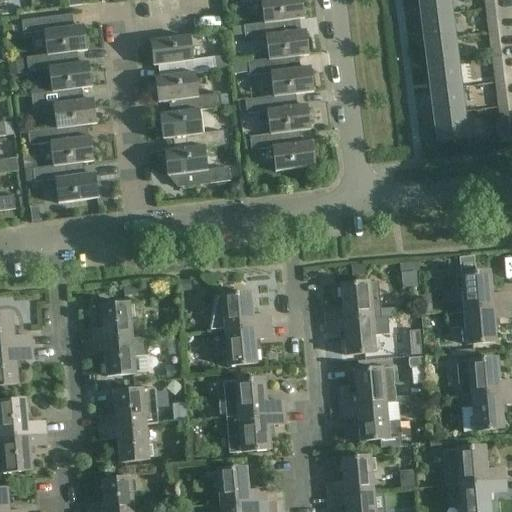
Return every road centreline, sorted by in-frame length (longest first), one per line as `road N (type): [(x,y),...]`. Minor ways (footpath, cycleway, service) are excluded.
road 1 (residential): [(292,510),(304,427),(316,407),(311,335),(295,316),(288,213)]
road 2 (residential): [(142,232),(117,30),(216,17)]
road 3 (residential): [(57,511),(62,446),(76,427),(52,242)]
road 4 (residential): [(361,203),(331,0)]
road 5 (residential): [(511,187),(361,203)]
road 6 (residential): [(288,213),(142,232)]
